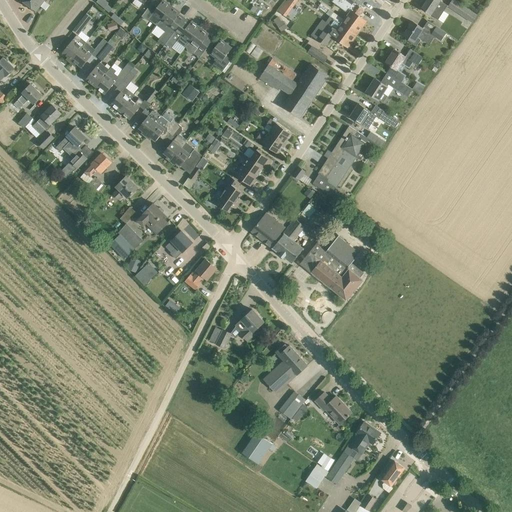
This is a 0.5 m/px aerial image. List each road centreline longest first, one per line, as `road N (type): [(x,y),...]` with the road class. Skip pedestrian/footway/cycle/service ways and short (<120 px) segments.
road 1 (tertiary): [(482,511),(236,257)]
road 2 (unclassified): [(230,250),(402,0)]
road 3 (unclassified): [(110,511),(236,257)]
road 4 (tertiary): [(230,250),(39,57)]
